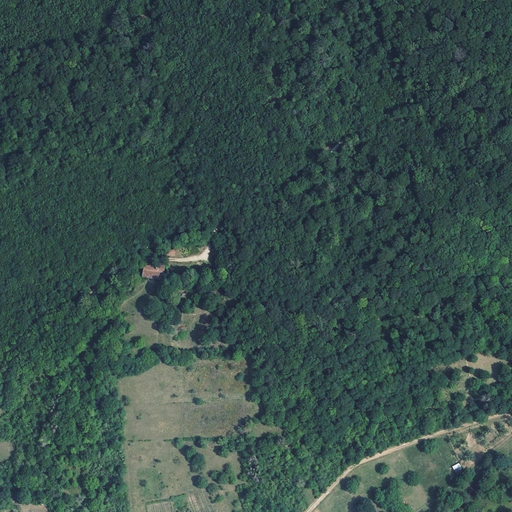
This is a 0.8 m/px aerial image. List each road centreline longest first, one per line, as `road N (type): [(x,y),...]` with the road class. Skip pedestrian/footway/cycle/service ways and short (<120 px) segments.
road 1 (track): [(0,348),(28,322),(90,288),(118,259),(302,196),(361,133),(433,113),(511,108)]
road 2 (track): [(309,511),(359,463),(511,415)]
